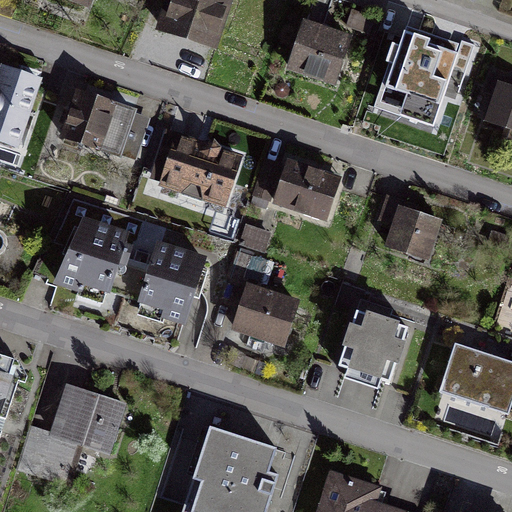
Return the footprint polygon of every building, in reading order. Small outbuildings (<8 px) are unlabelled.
[(40,0),(86,14),(90,0),(40,0)] [(230,0),(229,0),(173,0),(160,36),(210,54),(230,0)] [(352,44),(306,29),(290,77),(336,92),(352,44)] [(458,72),(396,51),(380,99),(443,119),(458,72)] [(47,92),(0,73),(0,145),(22,154),(47,92)] [(511,93),(497,89),(485,126),(511,134),(511,93)] [(137,116),(79,98),(66,142),(123,160),(137,116)] [(244,159),(174,139),(160,189),(230,209),(244,159)] [(343,184),(278,164),(266,206),(331,227),(343,184)] [(442,231),(399,216),(386,255),(428,270),(442,231)] [(134,241),(85,225),(63,289),(111,306),(134,241)] [(162,252),(134,241),(111,306),(141,316),(162,252)] [(205,266),(162,252),(141,316),(184,330),(194,301),(205,266)] [(301,307),(250,290),(235,334),(286,351),(301,307)] [(410,334),(353,314),(333,373),(390,392),(410,334)] [(511,398),(511,363),(457,346),(441,397),(506,418),(511,398)] [(0,453),(24,372),(0,365),(0,453)] [(133,402),(66,381),(49,432),(117,453),(133,402)] [(269,511),(292,447),(208,418),(174,511),(269,511)] [(382,486),(329,470),(315,511),(404,511),(400,511),(377,503),(382,486)]
